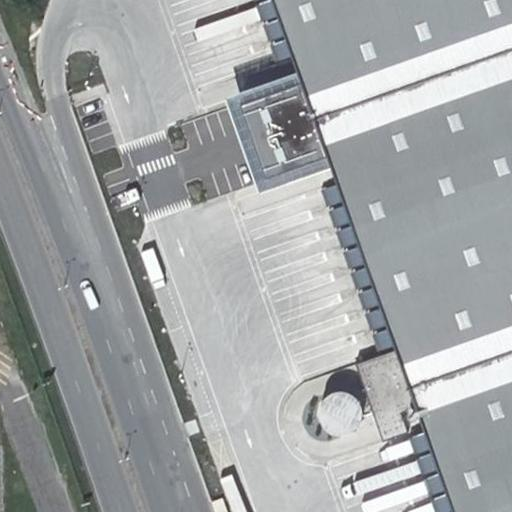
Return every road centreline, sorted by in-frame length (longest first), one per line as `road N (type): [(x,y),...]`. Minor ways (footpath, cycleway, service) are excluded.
road 1 (secondary): [(167,511),(0,62)]
road 2 (secondary): [(0,176),(121,511)]
